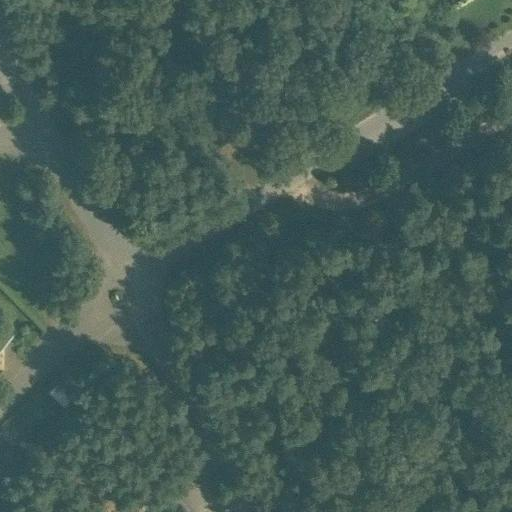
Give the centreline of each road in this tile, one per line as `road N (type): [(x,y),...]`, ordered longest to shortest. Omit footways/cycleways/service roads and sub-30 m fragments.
road 1 (unclassified): [(511,43),(278,184),(172,257),(144,295)]
road 2 (unknown): [(511,115),(370,195),(319,211),(278,184)]
road 3 (unclassified): [(23,84),(144,295)]
road 4 (unclassified): [(144,295),(252,485)]
road 5 (unknown): [(202,0),(216,63),(252,147),(278,184)]
road 6 (unclassified): [(144,295),(86,321),(0,406)]
